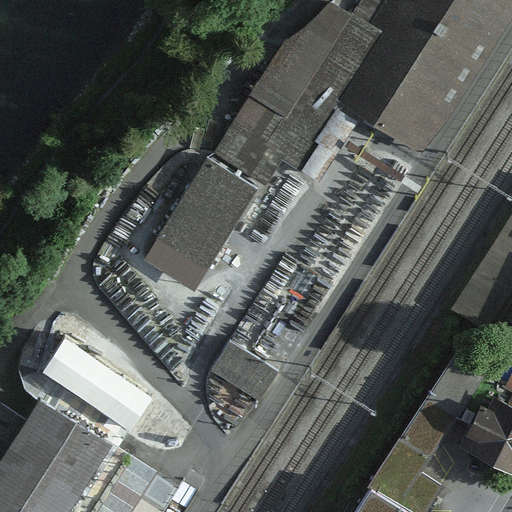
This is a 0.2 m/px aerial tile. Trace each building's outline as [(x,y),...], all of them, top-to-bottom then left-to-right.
[(511,0),(357,0),(352,7),(341,0),(318,0),(287,48),(215,155),(264,188),(288,152),(321,173),(367,105),(423,143),(511,9),(511,0)] [(160,238),(209,269),(260,190),(211,159),(160,238)] [(511,210),(452,304),(491,329),(511,297),(511,210)] [(66,332),(43,365),(132,426),(155,392),(66,332)] [(211,368),(257,399),(276,370),(230,339),(211,368)] [(374,489),(359,511),(423,511),(441,484),(419,470),(457,412),(486,368),(456,349),(367,485),(374,489)] [(469,420),(460,442),(511,467),(511,368),(504,383),(486,368),(457,412),(465,418),(469,420)] [(0,501),(16,511),(57,511),(106,440),(42,396),(25,420),(2,404),(0,407),(0,501)]
